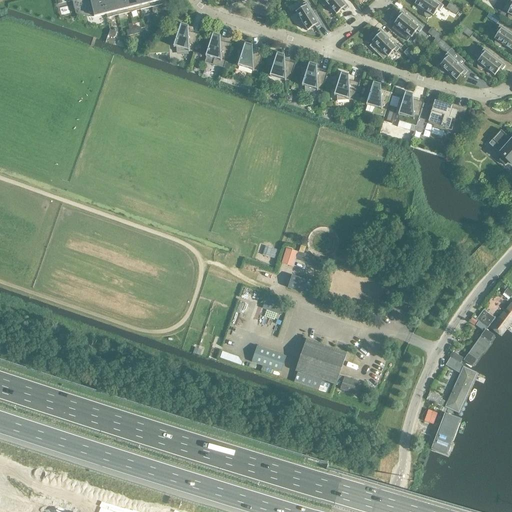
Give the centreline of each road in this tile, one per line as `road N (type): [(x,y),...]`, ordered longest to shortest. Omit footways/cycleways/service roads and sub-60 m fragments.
road 1 (motorway): [(416,511),(0,388)]
road 2 (unknown): [(196,308),(202,260),(438,353)]
road 3 (motorway): [(0,427),(277,511)]
road 4 (residential): [(404,461),(424,378),(479,291),(511,256)]
road 5 (residential): [(323,50),(463,92),(485,95),(511,84)]
road 6 (residential): [(192,0),(323,50)]
road 7 (motorway): [(0,476),(123,511)]
